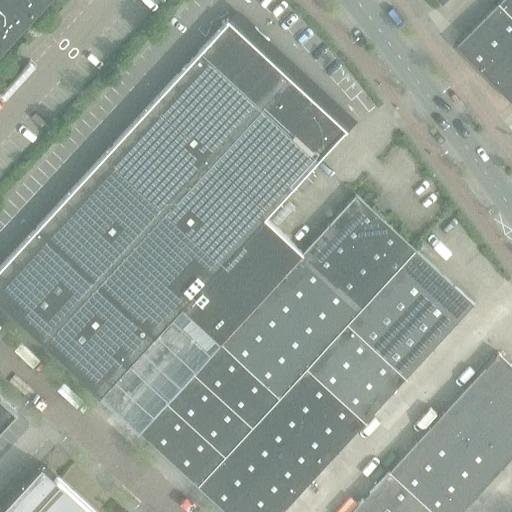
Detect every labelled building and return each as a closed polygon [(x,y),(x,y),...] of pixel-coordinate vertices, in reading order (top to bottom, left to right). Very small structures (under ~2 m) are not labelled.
[(0,0),(0,43),(39,0),(0,0)] [(511,13),(511,0),(499,0),(499,1),(511,13)] [(511,102),(511,13),(499,1),(455,45),(511,102)] [(263,217),(344,130),(345,131),(346,130),(294,82),(242,34),(226,20),(225,20),(226,21),(200,50),(199,49),(198,50),(199,51),(0,266),(0,303),(100,395),(181,307),(191,316),(173,335),(197,357),(215,338),(219,342),(277,396),(306,364),(346,321),(360,306),(302,252),(263,217)] [(301,192),(315,177),(308,170),(294,185),(301,192)] [(387,277),(414,248),(355,193),(354,194),(355,195),(302,252),(360,306),(387,277)] [(473,302),(442,273),(414,248),(387,277),(446,332),(473,302)] [(446,332),(387,277),(360,306),(346,321),(405,376),(446,332)] [(366,419),(405,376),(346,321),(306,364),(366,419)] [(195,483),(277,396),(219,342),(138,430),(195,483)] [(437,511),(459,511),(511,455),(511,365),(498,352),(391,469),(437,511)] [(226,511),(279,511),(366,419),(306,364),(277,396),(195,483),(226,511)] [(0,424),(14,409),(0,395),(0,424)] [(0,511),(93,511),(41,463),(0,507),(0,511)] [(437,511),(391,469),(350,511),(437,511)]
